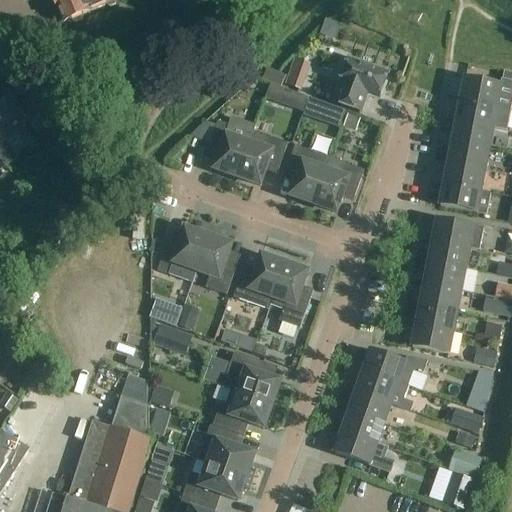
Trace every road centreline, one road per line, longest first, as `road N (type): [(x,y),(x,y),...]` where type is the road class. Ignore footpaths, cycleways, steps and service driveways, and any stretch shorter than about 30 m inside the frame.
road 1 (track): [(0,281),(147,162),(320,0)]
road 2 (residential): [(266,511),(358,249)]
road 3 (residential): [(358,249),(177,185)]
road 4 (residential): [(358,249),(408,105)]
